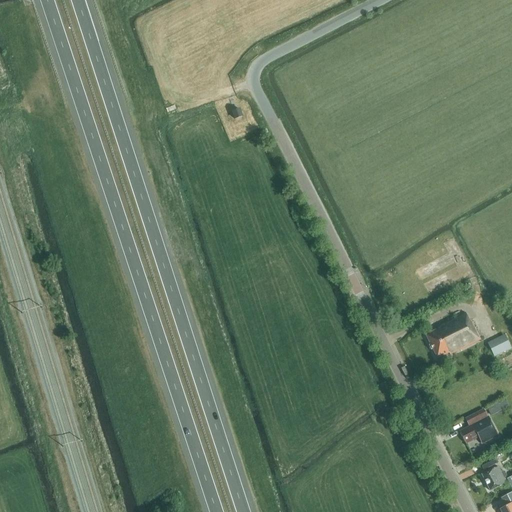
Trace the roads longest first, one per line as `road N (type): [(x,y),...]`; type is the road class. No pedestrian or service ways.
road 1 (tertiary): [(468,511),(252,76),(265,58),(381,0)]
road 2 (motorway): [(47,0),(215,511)]
road 3 (motorway): [(243,511),(77,0)]
